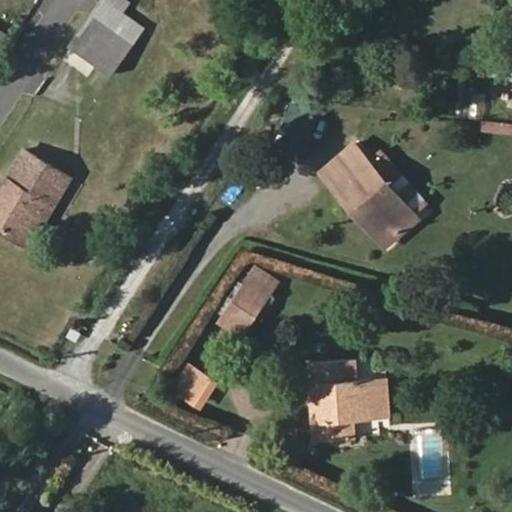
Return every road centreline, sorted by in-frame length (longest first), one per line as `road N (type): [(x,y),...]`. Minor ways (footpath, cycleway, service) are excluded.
road 1 (unknown): [(75,391),(337,0)]
road 2 (tertiary): [(314,511),(0,354)]
